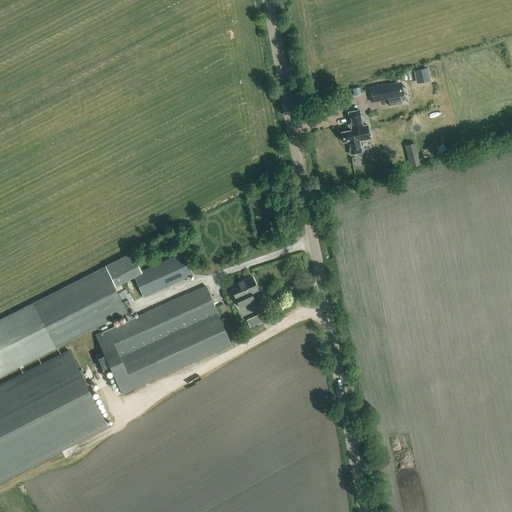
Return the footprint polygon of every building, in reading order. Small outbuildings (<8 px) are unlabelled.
[(398,82),(369,88),(371,102),(388,99),(389,106),(402,103),(398,82)] [(351,129),(341,132),(343,141),(346,140),(347,143),(348,143),(351,155),(362,152),(360,141),(371,138),(368,124),(363,125),(360,109),(348,112),(351,129)] [(133,274),(143,296),(193,274),(183,251),(133,274)] [(240,308),(246,305),(255,301),(252,293),(258,291),(252,276),(230,286),(236,300),(240,308)] [(259,314),(247,320),(250,327),(262,322),(259,314)] [(0,477),(108,430),(73,351),(0,382),(0,477)]
